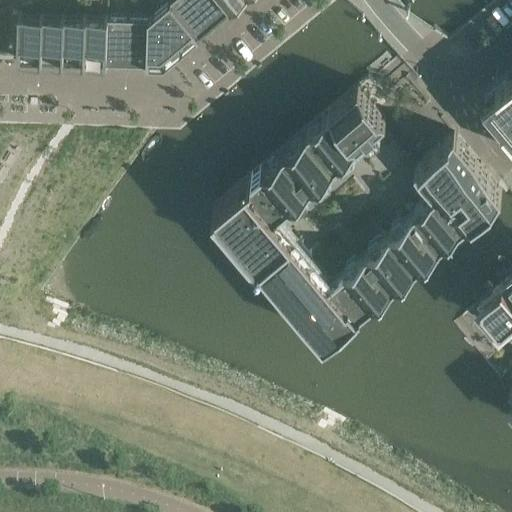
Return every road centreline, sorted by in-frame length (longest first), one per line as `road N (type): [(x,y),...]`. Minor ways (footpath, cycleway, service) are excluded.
road 1 (trunk): [(300,511),(253,486),(118,437),(0,413)]
road 2 (trunk): [(0,447),(96,467),(216,511)]
